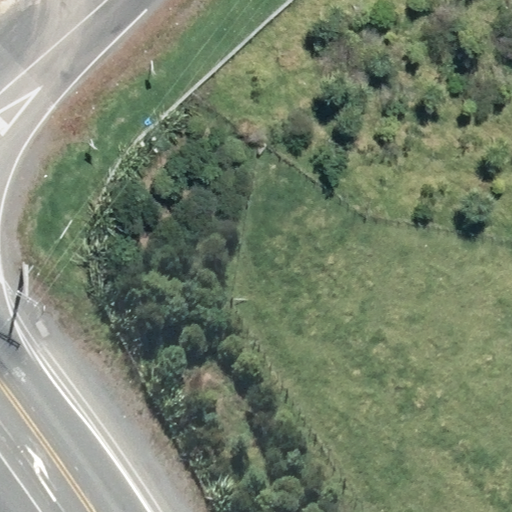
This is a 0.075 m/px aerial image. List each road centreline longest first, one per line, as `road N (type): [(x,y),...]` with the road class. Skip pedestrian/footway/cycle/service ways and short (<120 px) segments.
road 1 (secondary): [(90,511),(0,378)]
road 2 (residential): [(105,0),(0,94)]
